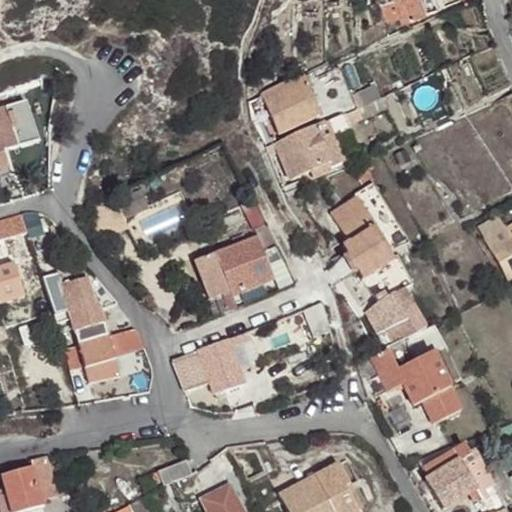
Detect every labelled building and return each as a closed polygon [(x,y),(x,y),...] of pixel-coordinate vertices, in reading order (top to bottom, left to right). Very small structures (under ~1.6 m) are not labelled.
[(398,8),(394,0),(382,0),(386,13),(398,8)] [(394,0),(398,8),(403,21),(426,13),(421,0),(394,0)] [(421,0),(426,13),(442,7),(438,0),(421,0)] [(308,85),(295,91),(309,120),(322,114),(308,85)] [(357,95),(363,107),(380,99),(376,87),(357,95)] [(309,120),(295,91),(269,103),(282,132),(309,120)] [(363,107),(358,109),(363,120),(370,118),(382,113),(390,109),(384,98),(380,99),(363,107)] [(358,109),(338,118),(345,133),(365,124),(363,120),(358,109)] [(385,123),(382,113),(370,118),(373,128),(385,123)] [(0,173),(7,171),(2,154),(16,150),(7,122),(0,123),(0,173)] [(323,125),(276,146),(294,187),(342,165),(323,125)] [(370,158),(362,161),(371,178),(375,176),(371,169),(375,168),(370,158)] [(82,211),(76,213),(93,247),(131,231),(117,195),(82,211)] [(352,243),(377,229),(360,199),(334,214),(352,243)] [(145,229),(181,223),(178,209),(143,216),(145,229)] [(24,217),(0,223),(0,239),(1,243),(29,235),(24,217)] [(510,283),(511,281),(511,225),(503,231),(496,219),(478,230),(510,283)] [(254,227),(259,239),(262,248),(273,244),(264,223),(254,227)] [(361,280),(392,263),(394,261),(377,229),(352,243),(343,247),(361,280)] [(259,239),(196,263),(210,301),(232,293),(233,297),(275,281),(268,262),(262,248),(259,239)] [(273,244),(262,248),(268,262),(280,257),(273,244)] [(324,266),(330,285),(353,273),(344,255),(324,266)] [(280,257),(268,262),(275,281),(278,290),(293,284),(280,257)] [(384,332),(400,323),(374,279),(358,290),(384,332)] [(123,308),(115,299),(102,303),(106,313),(123,308)] [(87,380),(119,371),(107,331),(96,335),(91,316),(72,321),(87,380)] [(384,332),(391,348),(403,343),(410,339),(400,323),(384,332)] [(243,336),(227,342),(238,370),(240,375),(255,370),(243,336)] [(227,342),(199,353),(209,381),(238,370),(227,342)] [(441,351),(434,354),(451,390),(458,387),(441,351)] [(174,363),(185,389),(209,381),(199,353),(174,363)] [(388,353),(371,361),(383,384),(388,394),(400,388),(404,386),(397,371),(388,353)] [(434,354),(397,371),(404,386),(400,388),(411,408),(420,404),(451,390),(434,354)] [(370,358),(362,361),(373,387),(383,384),(371,361),(370,358)] [(238,370),(209,381),(215,396),(244,385),(240,375),(238,370)] [(462,413),(451,390),(420,404),(431,426),(462,413)] [(430,461),(421,465),(430,483),(461,465),(471,459),(465,446),(443,455),(430,461)] [(427,454),(430,461),(443,455),(440,450),(427,454)] [(166,486),(194,475),(189,461),(161,472),(166,486)] [(461,465),(430,483),(427,485),(442,511),(444,511),(477,493),(461,465)] [(360,511),(347,491),(354,487),(342,466),(282,497),(290,511),(360,511)] [(4,478),(11,499),(41,489),(39,482),(34,469),(4,478)] [(53,477),(39,482),(41,489),(43,494),(57,489),(53,477)] [(229,485),(220,489),(228,505),(237,500),(229,485)] [(41,489),(11,499),(15,511),(30,511),(48,507),(43,494),(41,489)] [(220,489),(201,499),(207,511),(242,511),(237,500),(228,505),(220,489)] [(131,507),(133,511),(152,511),(145,498),(131,507)]
